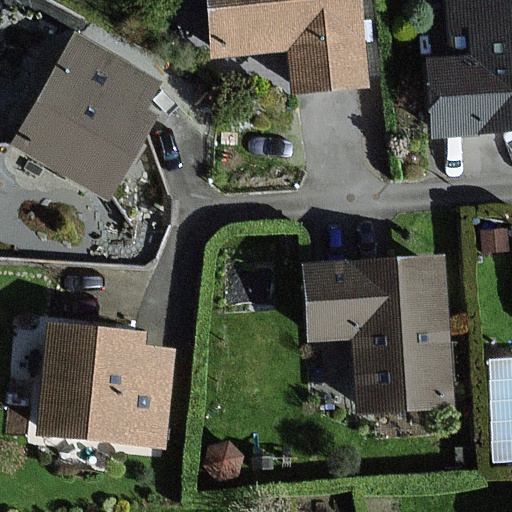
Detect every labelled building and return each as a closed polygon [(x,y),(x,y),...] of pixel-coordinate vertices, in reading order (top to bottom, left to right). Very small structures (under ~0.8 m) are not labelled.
[(355,0),(212,0),(217,51),(293,44),(297,87),(363,81),(355,0)] [(511,0),(454,0),(459,65),(433,67),(437,133),(511,127),(511,0)] [(77,38),(19,144),(108,193),(149,117),(139,112),(156,82),(77,38)] [(507,230),(483,232),(484,250),(508,249),(507,230)] [(440,259),(308,267),(313,338),(356,335),(361,407),(449,401),(440,259)] [(141,335),(49,326),(38,430),(164,442),(173,354),(139,351),(141,335)]
